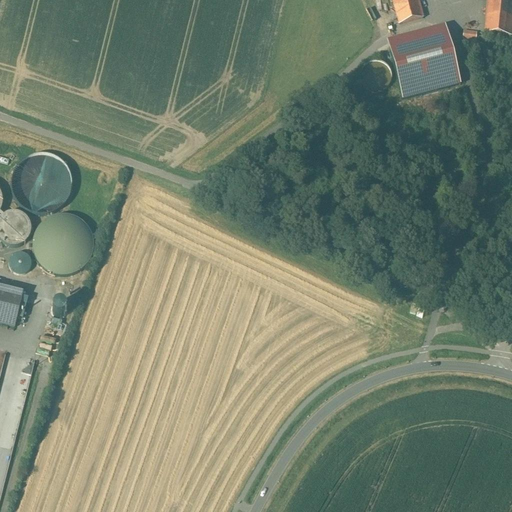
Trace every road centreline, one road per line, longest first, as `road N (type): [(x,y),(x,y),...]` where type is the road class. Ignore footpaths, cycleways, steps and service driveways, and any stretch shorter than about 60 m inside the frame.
road 1 (unclassified): [(0,117),(234,202),(432,298),(500,358)]
road 2 (tertiary): [(255,511),(309,425),(355,389),(440,366),(511,376)]
